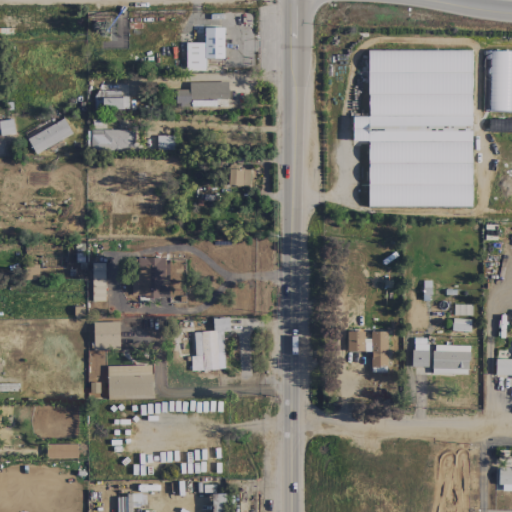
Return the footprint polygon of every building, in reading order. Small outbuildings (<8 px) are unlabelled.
[(186,70),(205,70),(204,58),(223,58),(223,27),(203,27),(203,42),(185,43),(186,70)] [(367,206),(471,206),(471,131),(367,131),(367,125),(471,125),(471,50),(368,50),(367,116),(352,116),(352,140),(368,140),(367,206)] [(511,51),(489,51),(488,110),(511,110),(511,51)] [(192,107),(227,106),(226,83),(190,83),(190,99),(192,99),(192,107)] [(127,109),(128,96),(102,95),(102,109),(127,109)] [(58,122),(55,116),(24,132),(26,137),(58,122)] [(0,135),(14,133),(12,119),(0,120),(0,135)] [(27,138),(35,153),(71,134),(63,119),(27,138)] [(489,131),(511,131),(511,119),(489,119),(489,131)] [(134,129),(90,130),(90,152),(134,151),(134,129)] [(173,136),(156,136),(156,149),(173,149),(173,136)] [(227,185),(249,185),(249,170),(228,169),(227,185)] [(133,295),(143,295),(143,297),(167,298),(168,258),(133,258),(133,295)] [(24,280),(39,279),(38,265),(23,265),(24,280)] [(104,278),(91,278),(91,301),(104,301),(104,278)] [(193,331),(194,356),(190,357),(190,370),(224,369),(222,331),(229,331),(228,317),(212,318),(212,331),(193,331)] [(469,330),(470,319),(451,318),(451,330),(469,330)] [(118,350),(118,321),(93,322),(93,350),(118,350)] [(370,331),(370,342),(363,342),(363,331),(346,331),(346,351),(370,352),(370,371),(385,372),(386,331),(370,331)] [(411,367),(427,367),(428,344),(412,344),(411,367)] [(468,346),(432,345),(431,373),(467,374),(468,346)] [(511,358),(494,359),(494,376),(511,375),(511,358)] [(107,399),(152,398),(151,364),(106,366),(107,399)] [(98,382),(89,382),(89,393),(99,392),(98,382)] [(45,444),(46,459),(76,458),(76,444),(45,444)] [(499,491),(511,490),(511,467),(498,467),(499,491)] [(214,484),(203,485),(203,493),(215,492),(214,484)] [(224,511),(225,493),(211,493),(211,511),(224,511)] [(138,495),(116,495),(116,511),(131,511),(131,507),(138,507),(138,495)]
